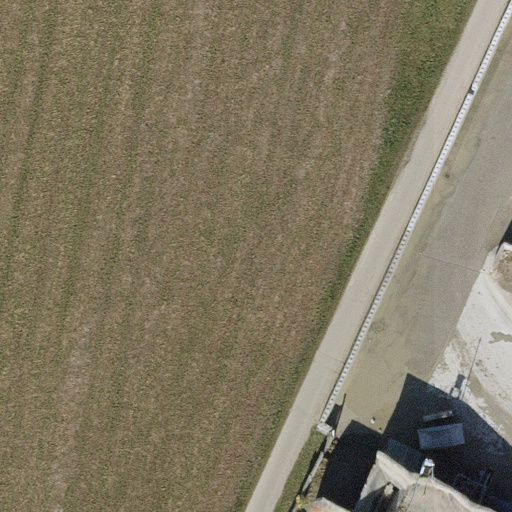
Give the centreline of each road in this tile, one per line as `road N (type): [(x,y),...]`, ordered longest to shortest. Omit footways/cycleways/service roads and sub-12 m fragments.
road 1 (track): [(258,511),(490,0)]
road 2 (unknown): [(511,323),(491,275),(492,204),(511,117)]
